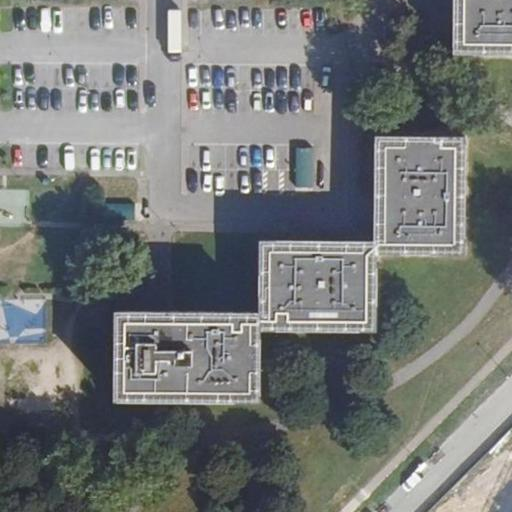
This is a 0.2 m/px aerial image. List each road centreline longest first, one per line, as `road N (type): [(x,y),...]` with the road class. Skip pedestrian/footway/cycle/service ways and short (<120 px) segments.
road 1 (residential): [(404,511),(511,394)]
road 2 (unknown): [(341,135),(201,136)]
